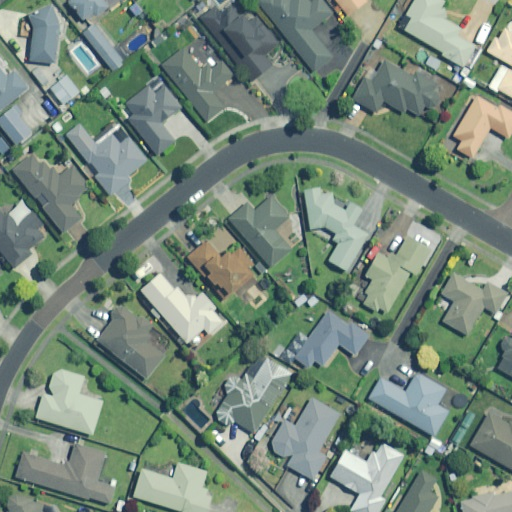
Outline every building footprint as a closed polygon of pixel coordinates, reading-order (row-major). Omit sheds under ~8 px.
[(72,0),(69,3),(84,21),(93,14),(96,18),(109,8),(102,0),(72,0)] [(250,23),(236,4),(241,0),(212,0),(210,2),(215,8),(201,18),(252,82),(272,67),(264,56),(279,45),(257,17),(250,23)] [(262,0),(259,2),(315,74),(333,59),(311,31),(334,14),(323,0),(315,0),(313,2),(310,0),(262,0)] [(335,0),(349,16),(368,2),(366,0),(335,0)] [(444,2),(441,0),(415,0),(407,15),(412,18),(405,31),(444,53),(442,55),(470,71),(482,49),(458,36),(462,30),(436,16),(444,2)] [(53,5),(29,15),(35,28),(31,61),(57,64),(62,22),(53,5)] [(125,63),(94,25),(83,33),(114,72),(125,63)] [(487,52),(511,65),(509,70),(501,66),(489,87),(499,93),(500,91),(511,97),(511,32),(505,29),(498,39),(495,38),(487,52)] [(201,70),(184,49),(163,66),(207,123),(225,109),(213,93),(235,75),(223,61),(212,70),(208,65),(201,70)] [(434,91),(434,90),(385,62),(373,83),(366,79),(354,100),(378,114),(385,102),(405,114),(408,110),(420,117),(425,108),(426,109),(428,109),(430,109),(431,109),(433,108),(435,107),(436,106),(437,105),(438,103),(438,102),(439,100),(439,98),(438,96),(438,95),(437,93),(436,92),(434,91)] [(53,81),(42,69),(36,74),(47,86),(53,81)] [(6,79),(0,70),(0,112),(28,90),(14,73),(6,79)] [(80,92),(66,74),(50,87),(64,105),(80,92)] [(106,86),(99,92),(109,105),(117,99),(106,86)] [(156,96),(149,88),(127,105),(136,115),(130,120),(160,157),(176,144),(162,126),(182,109),(165,89),(156,96)] [(498,109),(477,97),(454,137),(462,141),(457,150),(473,159),(490,128),(509,139),(511,133),(511,113),(499,106),(498,109)] [(23,114),(16,106),(0,118),(0,125),(16,145),(31,133),(18,117),(23,114)] [(54,123),(53,122),(47,126),(56,137),(65,129),(58,120),(54,123)] [(126,178),(147,161),(128,138),(121,144),(113,134),(98,146),(80,124),(67,135),(99,175),(96,177),(111,196),(129,181),(126,178)] [(40,165),(32,156),(14,171),(65,234),(82,220),(70,204),(90,187),(73,166),(57,179),(44,162),(40,165)] [(322,196),(318,189),(305,191),(311,229),(325,227),(337,234),(333,241),(339,244),(329,261),(347,272),(368,236),(353,227),(362,210),(347,201),(342,210),(334,205),(333,194),(322,196)] [(290,218),(272,197),(254,212),(247,204),(230,219),(271,268),(291,250),(275,231),(290,218)] [(4,219),(0,213),(0,249),(16,270),(33,256),(29,251),(45,238),(39,230),(43,226),(32,213),(17,225),(9,215),(4,219)] [(375,281),(362,303),(377,312),(380,307),(388,311),(411,273),(416,276),(431,251),(406,236),(393,258),(381,251),(366,276),(375,281)] [(253,265),(239,249),(231,256),(229,253),(222,259),(207,241),(188,257),(206,279),(214,288),(225,300),(253,276),(248,270),(253,265)] [(174,290),(160,275),(138,294),(184,346),(204,328),(209,335),(223,323),(213,311),(216,308),(203,294),(199,297),(197,299),(197,298),(196,298),(195,297),(194,297),(193,297),(192,296),(191,296),(190,296),(189,296),(188,296),(187,296),(186,297),(185,297),(177,288),(174,290)] [(483,291),(454,275),(443,296),(455,302),(443,322),(468,336),(484,308),(497,315),(508,295),(487,283),(483,291)] [(142,322),(124,308),(123,308),(121,308),(120,309),(119,309),(117,310),(116,311),(115,312),(115,313),(114,314),(113,316),(113,317),(113,318),(112,320),(113,321),(113,323),(98,342),(147,380),(165,357),(147,342),(151,337),(147,334),(153,326),(144,319),(142,322)] [(368,337),(328,310),(295,359),(309,369),(315,361),(324,367),(339,345),(356,356),(368,337)] [(511,338),(510,338),(508,339),(507,339),(505,340),(504,341),(503,342),(502,344),(502,345),(501,347),(501,348),(502,350),(502,351),(503,353),(504,354),(505,355),(507,356),(499,370),(511,377),(511,338)] [(235,421),(254,433),(291,373),(265,358),(250,383),(240,377),(238,377),(236,376),(234,376),(233,377),(231,378),(229,379),(228,380),(227,382),(226,383),(225,385),(225,387),(225,389),(225,391),(226,393),(227,394),(229,396),(219,412),(219,413),(218,415),(219,417),(219,418),(220,420),(221,421),(222,422),(224,423),(225,424),(227,424),(228,424),(230,424),(231,423),(233,423),(234,422),(235,421)] [(85,378),(61,371),(60,371),(58,372),(57,374),(56,375),(55,376),(54,378),(53,379),(53,381),(52,383),(52,385),(52,386),(53,388),(53,390),(54,391),(55,393),(53,398),(44,395),(37,418),(93,436),(103,401),(79,394),(85,378)] [(446,391),(417,374),(406,393),(381,379),(369,399),(435,437),(449,412),(437,406),(446,391)] [(295,457),(289,467),(313,480),(327,456),(319,451),(340,415),(312,399),(296,427),(285,420),(271,444),(275,446),(275,447),(276,449),(276,450),(277,452),(277,453),(278,454),(280,455),(281,456),(282,456),(284,456),(285,457),(287,456),(288,456),(290,455),(291,455),(295,457)] [(490,414),(471,446),(511,469),(511,423),(510,424),(509,425),(490,414)] [(104,454),(75,445),(69,468),(23,455),(17,478),(109,505),(114,488),(96,482),(104,454)] [(404,457),(385,446),(378,458),(373,455),(368,464),(346,451),(331,477),(360,494),(349,511),(379,511),(386,500),(380,497),(404,457)] [(209,473),(178,464),(173,479),(143,470),(134,497),(181,511),(207,511),(214,493),(203,490),(209,473)] [(430,511),(439,497),(430,493),(436,481),(419,472),(397,511),(430,511)] [(511,511),(511,492),(497,496),(496,493),(472,499),(473,502),(462,504),(464,511),(511,511)] [(44,511),(46,505),(13,495),(7,511),(44,511)]
